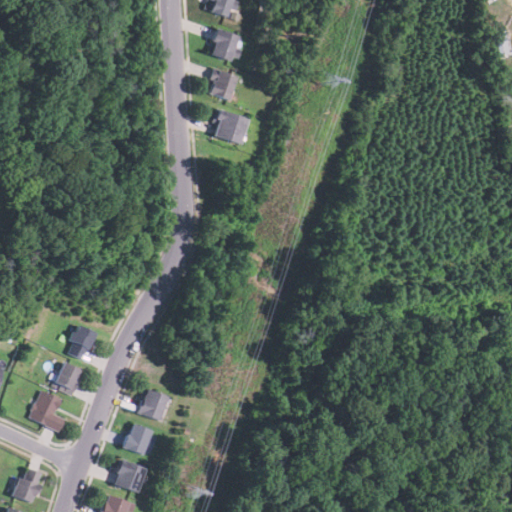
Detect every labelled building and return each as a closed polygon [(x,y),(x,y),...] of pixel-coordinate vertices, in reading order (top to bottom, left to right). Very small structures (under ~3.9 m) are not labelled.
[(223,17),(228,0),(203,0),(200,9),(223,17)] [(203,53),(226,62),(236,37),(213,28),(203,53)] [(504,30),(495,32),(498,55),(507,53),(504,30)] [(204,93),(225,100),(233,76),(212,69),(204,93)] [(245,119),(216,109),(207,135),(236,145),(245,119)] [(62,352),(80,360),(92,332),(74,324),(62,352)] [(67,395),(79,371),(61,361),(48,384),(67,395)] [(133,412),(156,420),(164,397),(141,389),(133,412)] [(60,419),(50,414),(58,399),(40,390),(26,417),(54,432),(60,419)] [(148,431),(129,422),(119,445),(137,454),(148,431)] [(108,481),(132,491),(142,466),(117,457),(108,481)] [(37,471),(18,465),(8,494),(27,501),(37,471)] [(120,511),(125,501),(103,492),(95,511),(120,511)]
